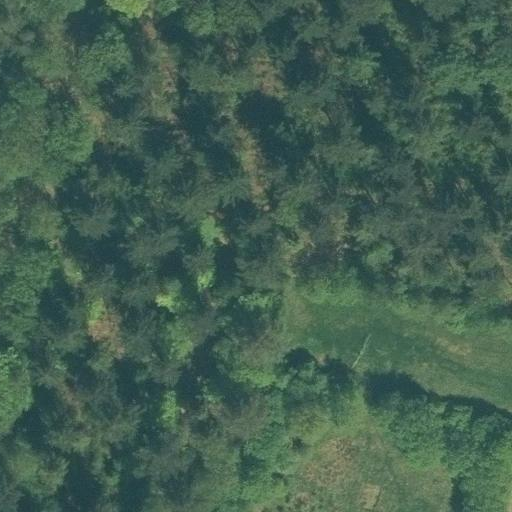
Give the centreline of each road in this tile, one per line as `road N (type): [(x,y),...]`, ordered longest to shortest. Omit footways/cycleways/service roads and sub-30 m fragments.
road 1 (track): [(24,185),(215,212),(313,197),(511,213)]
road 2 (track): [(73,0),(24,185)]
